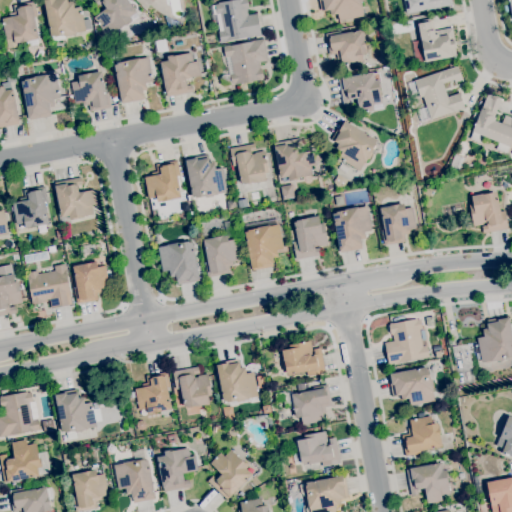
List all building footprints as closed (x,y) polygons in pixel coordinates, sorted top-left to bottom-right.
[(55,41),(55,40),(53,40),(52,36),(50,36),(43,0),(66,0),(67,2),(72,1),(73,8),(80,6),(83,20),(89,18),(91,28),(85,30),(85,31),(76,32),(76,33),(71,34),(71,35),(64,37),(65,39),(55,41)] [(112,33),(107,26),(102,29),(93,18),(106,8),(101,2),(97,5),(93,0),(127,0),(136,12),(129,17),(132,21),(125,26),(124,24),(112,33)] [(220,42),(218,32),(223,31),(220,13),(216,14),(215,5),(218,4),(217,2),(228,0),(246,0),(248,6),(247,7),(247,9),(246,9),(247,15),(257,13),(261,35),(220,42)] [(339,21),(337,13),(330,15),(329,10),(321,11),(319,0),(360,0),(362,7),(361,7),(363,16),(339,21)] [(406,13),(403,0),(451,0),(452,5),(406,13)] [(27,46),(26,41),(14,43),(14,41),(7,43),(6,39),(5,39),(5,36),(3,37),(2,30),(4,30),(1,19),(9,17),(8,14),(14,12),(13,5),(34,1),(37,16),(34,17),(38,38),(37,39),(38,44),(27,46)] [(169,29),(165,16),(181,24),(169,29)] [(423,62),(422,58),(416,59),(410,31),(418,29),(417,21),(431,18),(434,31),(452,27),(456,47),(454,47),(456,56),(423,62)] [(342,66),(341,58),(337,59),(336,53),(329,55),(325,34),(340,31),(341,33),(362,29),(366,53),(361,54),(363,62),(342,66)] [(101,40),(97,34),(102,31),(105,36),(101,40)] [(157,53),(155,41),(165,39),(167,51),(157,53)] [(235,85),(235,83),(231,84),(230,75),(232,74),(229,57),(225,58),(223,46),(263,39),(268,60),(258,62),(259,68),(260,68),(260,69),(262,69),(264,78),(262,78),(263,79),(235,85)] [(167,96),(166,93),(165,93),(160,62),(168,60),(167,56),(175,55),(191,53),(193,62),(198,61),(201,76),(185,78),(187,85),(192,84),(193,92),(167,96)] [(122,103),(114,65),(117,64),(117,62),(139,58),(139,59),(148,57),(153,81),(145,83),(147,90),(142,91),(143,95),(142,96),(143,99),(122,103)] [(421,122),(417,111),(426,107),(423,96),(420,97),(418,93),(411,95),(407,84),(414,81),(414,80),(457,65),(462,80),(455,82),(454,79),(442,83),(447,97),(459,93),(464,108),(430,120),(430,119),(421,122)] [(8,84),(5,73),(13,71),(16,82),(8,84)] [(90,112),(89,105),(83,106),(82,102),(75,103),(71,82),(79,81),(78,76),(101,71),(105,93),(108,92),(111,108),(90,112)] [(359,113),(356,97),(349,99),(350,104),(343,105),(338,79),(341,79),(341,78),(373,72),(374,80),(379,79),(381,89),(379,89),(382,103),(372,105),(374,111),(368,112),(367,108),(365,109),(365,112),(359,113)] [(29,120),(21,81),(24,81),(24,80),(33,78),(33,77),(46,74),(46,75),(55,73),(60,98),(53,99),(54,106),(49,107),(50,112),(49,112),(50,116),(29,120)] [(0,127),(0,86),(4,86),(5,90),(11,89),(18,124),(0,127)] [(511,139),(506,153),(496,149),(499,143),(483,136),(480,143),(469,138),(476,123),(471,121),(475,112),(479,113),(488,93),(501,98),(493,116),(495,117),(494,120),(501,123),(505,114),(511,117),(511,139)] [(465,123),(459,120),(462,114),(468,117),(465,123)] [(359,171),(338,158),(342,152),(335,148),(338,143),(331,139),(342,119),(377,140),(370,151),(371,152),(371,153),(372,153),(368,159),(366,158),(359,171)] [(289,181),(288,176),(280,178),(273,143),(300,138),(302,145),(296,146),(298,152),(318,148),(320,160),(315,161),(316,165),(310,166),(312,174),(297,177),(297,179),(289,181)] [(243,184),(243,183),(241,183),(237,165),(232,166),(229,148),(254,143),(255,150),(250,151),(251,154),(255,154),(254,152),(265,151),(269,173),(265,174),(266,181),(253,183),(253,182),(243,184)] [(206,198),(205,195),(192,197),(185,159),(207,154),(209,163),(214,162),(215,169),(222,168),(227,192),(217,194),(212,195),(212,196),(206,198)] [(484,165),(477,162),(479,157),(486,160),(484,165)] [(168,209),(166,201),(158,202),(157,197),(148,199),(144,177),(152,176),(151,172),(157,171),(155,164),(176,160),(182,188),(179,189),(180,197),(179,198),(181,207),(168,209)] [(343,188),(336,187),(333,182),(338,175),(347,181),(343,188)] [(70,220),(69,216),(61,217),(54,182),(81,177),(82,184),(77,185),(78,193),(94,190),(97,204),(91,205),(93,214),(77,217),(77,219),(70,220)] [(266,188),(265,181),(272,180),(273,187),(266,188)] [(283,200),(280,187),(291,184),(294,197),(283,200)] [(38,233),(37,226),(25,228),(24,223),(16,224),(13,211),(12,212),(9,200),(24,197),(23,190),(44,186),(47,201),(45,202),(49,224),(45,224),(46,232),(38,233)] [(483,233),(481,226),(486,225),(486,222),(482,223),(482,225),(473,226),(469,205),(473,205),(471,196),(494,192),(494,194),(496,193),(500,212),(504,211),(508,229),(483,233)] [(239,208),(237,201),(246,199),(247,206),(239,208)] [(227,210),(226,201),(235,200),(236,209),(227,210)] [(384,246),(381,230),(384,230),(380,208),(403,203),(404,209),(412,207),(416,228),(414,229),(414,230),(409,231),(409,233),(404,234),(405,241),(384,246)] [(340,252),(340,251),(339,251),(332,214),(336,213),(335,212),(344,210),(343,209),(357,206),(357,208),(366,206),(371,230),(364,231),(365,238),(360,239),(362,248),(340,252)] [(0,210),(3,210),(8,234),(0,235),(0,210)] [(296,260),(292,242),(297,241),(293,222),(296,222),(296,220),(318,216),(320,224),(323,223),(327,245),(318,246),(318,245),(313,246),(314,249),(320,247),(321,255),(296,260)] [(253,270),(244,225),(276,219),(277,225),(279,224),(283,248),(276,250),(278,257),(271,258),(273,266),(253,270)] [(207,277),(204,262),(207,262),(203,239),(226,235),(223,222),(234,220),(236,234),(227,236),(228,240),(236,239),(240,260),(232,262),(233,265),(227,266),(228,273),(207,277)] [(5,249),(3,242),(11,240),(12,248),(5,249)] [(177,285),(175,276),(170,277),(169,271),(162,272),(157,247),(167,245),(167,244),(179,242),(179,243),(188,241),(189,242),(192,242),(199,279),(198,279),(198,281),(177,285)] [(81,256),(79,247),(94,244),(96,253),(81,256)] [(25,263),(24,256),(46,251),(48,259),(25,263)] [(76,304),(73,289),(77,288),(72,266),(96,262),(97,267),(105,266),(109,287),(101,288),(102,292),(96,293),(97,300),(76,304)] [(51,308),(49,299),(43,300),(43,302),(41,302),(42,303),(33,305),(32,303),(31,304),(27,276),(27,272),(37,270),(38,274),(54,271),(53,266),(64,264),(72,304),(51,308)] [(0,316),(0,269),(11,267),(14,282),(18,281),(22,303),(12,305),(12,303),(8,304),(9,307),(15,306),(16,313),(0,316)] [(481,362),(476,338),(484,336),(482,329),(488,328),(487,320),(507,316),(511,337),(511,356),(503,358),(503,359),(490,362),(490,361),(481,362)] [(388,364),(384,343),(394,341),(392,335),(391,335),(391,334),(390,334),(388,325),(389,325),(389,323),(392,323),(391,318),(396,317),(397,322),(417,319),(417,320),(420,319),(422,329),(419,330),(422,347),(427,346),(429,357),(388,364)] [(307,376),(306,372),(288,375),(288,372),(286,373),(281,351),(289,349),(288,345),(310,341),(312,351),(310,352),(311,355),(314,354),(313,349),(320,348),(325,373),(307,376)] [(226,402),(226,401),(223,402),(216,365),(228,363),(227,361),(237,359),(238,363),(239,362),(240,368),(244,367),(246,374),(253,372),(258,396),(248,398),(248,399),(236,401),(226,402)] [(186,408),(186,406),(183,407),(180,389),(175,389),(172,371),(198,366),(199,373),(193,374),(194,378),(197,377),(197,375),(207,374),(211,396),(207,396),(209,404),(186,408)] [(410,405),(408,398),(401,399),(401,395),(396,396),(392,396),(388,374),(389,374),(426,367),(427,370),(428,370),(430,379),(432,379),(433,386),(432,386),(433,392),(432,392),(434,401),(410,405)] [(148,414),(147,408),(138,410),(134,389),(142,387),(141,384),(147,383),(146,376),(167,372),(170,387),(166,387),(171,409),(148,414)] [(67,437),(66,431),(62,432),(59,420),(56,421),(53,409),(57,408),(54,395),(58,394),(56,386),(72,383),(73,390),(76,389),(76,392),(77,392),(78,398),(83,397),(84,403),(91,402),(96,426),(86,428),(87,429),(74,432),(75,436),(67,437)] [(303,424),(301,416),(296,417),(294,407),(283,410),(279,392),(284,391),(284,393),(291,392),(292,394),(298,393),(296,384),(303,383),(305,392),(313,390),(312,388),(327,385),(331,405),(324,407),(325,413),(322,413),(323,420),(303,424)] [(0,436),(0,414),(1,414),(0,406),(0,395),(2,395),(2,396),(27,392),(27,393),(31,392),(32,401),(29,402),(32,419),(37,418),(39,430),(0,436)] [(107,420),(104,406),(115,404),(118,418),(107,420)] [(263,414),(262,406),(269,405),(271,412),(263,414)] [(224,421),(222,407),(231,406),(234,419),(224,421)] [(511,456),(508,455),(507,456),(504,454),(501,452),(503,449),(496,446),(508,415),(511,416),(511,456)] [(405,456),(401,435),(408,434),(407,428),(410,427),(409,420),(430,416),(432,424),(437,423),(441,447),(419,451),(420,454),(405,456)] [(142,431),(138,430),(135,426),(136,422),(140,420),(144,421),(146,425),(145,429),(142,431)] [(231,437),(228,433),(228,430),(231,427),(235,427),(237,430),(237,433),(234,436),(231,437)] [(322,466),(321,462),(303,465),(302,463),(301,463),(301,462),(294,463),(293,455),(299,454),(296,441),(304,439),(303,435),(325,431),(327,441),(325,442),(326,445),(329,444),(328,439),(335,437),(340,463),(322,466)] [(168,444),(167,435),(175,434),(177,442),(168,444)] [(7,482),(7,480),(4,480),(0,464),(0,455),(6,454),(7,460),(14,458),(11,443),(25,439),(27,445),(35,443),(38,459),(40,459),(41,466),(44,465),(46,472),(38,474),(38,475),(7,482)] [(446,451),(444,443),(452,441),(454,450),(446,451)] [(164,492),(156,457),(164,455),(163,451),(171,449),(172,451),(188,448),(189,457),(195,456),(198,470),(182,473),(183,480),(189,479),(190,487),(164,492)] [(133,503),(133,499),(132,499),(131,494),(126,495),(125,488),(118,490),(113,465),(123,464),(122,463),(134,460),(133,451),(144,449),(154,499),(133,503)] [(226,499),(207,481),(212,476),(216,479),(221,474),(210,463),(219,453),(223,456),(230,450),(241,460),(242,459),(249,465),(245,469),(251,475),(230,498),(229,497),(226,499)] [(427,503),(424,488),(417,489),(418,495),(411,496),(406,470),(409,469),(409,468),(445,461),(445,462),(448,461),(453,482),(455,482),(457,492),(440,495),(441,501),(427,503)] [(76,511),(73,497),(76,497),(72,475),(95,470),(96,475),(104,474),(108,495),(100,496),(101,500),(96,501),(97,508),(76,511)] [(459,480),(458,473),(464,472),(466,478),(459,480)] [(305,511),(305,509),(306,508),(304,497),(301,493),(299,485),(306,484),(306,483),(342,476),(342,477),(344,477),(348,496),(344,497),(345,498),(340,499),(341,504),(333,505),(335,511),(305,511)] [(491,511),(489,498),(487,498),(485,490),(487,490),(486,482),(511,477),(511,511),(491,511)] [(19,511),(13,511),(8,491),(24,488),(24,491),(46,487),(46,488),(51,487),(53,498),(48,500),(50,510),(45,511),(19,511)] [(237,511),(237,510),(241,509),(239,502),(260,498),(262,506),(267,505),(268,511),(237,511)]
